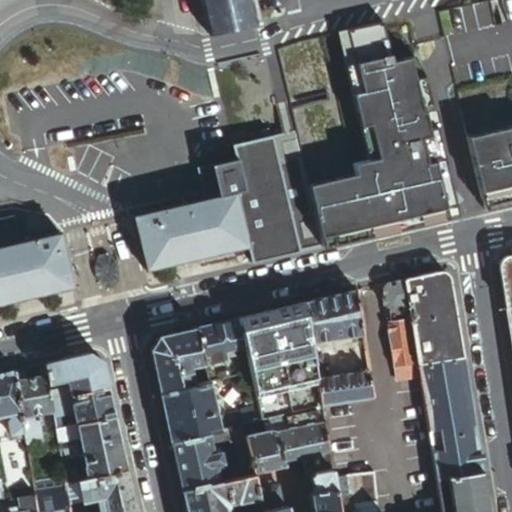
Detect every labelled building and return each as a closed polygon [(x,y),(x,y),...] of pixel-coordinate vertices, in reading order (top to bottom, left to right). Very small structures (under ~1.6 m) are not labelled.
[(200,0),(209,38),(254,27),(248,0),(200,0)] [(392,63),(382,24),(275,47),(282,80),(283,80),(295,133),(322,249),(409,229),(405,211),(432,205),(436,223),(457,218),(424,78),(414,80),(409,59),(392,63)] [(511,127),(471,135),(484,212),(503,208),(501,198),(511,195),(511,127)] [(322,249),(295,133),(234,147),(237,161),(198,170),(203,189),(216,186),(219,197),(236,194),(248,247),(252,265),(322,249)] [(216,186),(203,189),(205,201),(219,197),(216,186)] [(248,247),(236,194),(219,197),(205,201),(185,205),(139,216),(133,217),(145,271),(248,247)] [(511,195),(501,198),(503,208),(511,205),(511,195)] [(405,211),(409,229),(436,223),(432,205),(405,211)] [(0,247),(21,242),(15,216),(0,219),(0,247)] [(0,304),(73,288),(61,233),(21,242),(0,247),(0,304)] [(108,255),(101,257),(103,267),(96,270),(103,281),(110,285),(115,279),(117,266),(110,266),(108,255)] [(500,271),(506,311),(511,310),(511,258),(511,259),(505,260),(502,262),(500,271)] [(448,271),(404,280),(408,304),(410,318),(417,362),(417,365),(462,358),(448,271)] [(408,304),(404,280),(382,286),(385,308),(408,304)] [(362,335),(356,292),(305,303),(311,343),(362,335)] [(410,318),(408,304),(385,308),(387,323),(410,318)] [(417,362),(410,318),(387,323),(394,366),(417,362)] [(244,346),(238,319),(198,328),(205,362),(225,358),(225,357),(223,351),(233,349),(244,346)] [(205,362),(198,328),(159,337),(151,349),(161,394),(195,386),(190,365),(205,362)] [(234,355),(233,349),(223,351),(225,357),(234,355)] [(90,353),(44,364),(46,376),(48,385),(67,381),(68,388),(70,396),(108,389),(102,362),(90,353)] [(320,356),(314,357),(316,375),(318,374),(322,374),(320,356)] [(438,430),(442,452),(477,446),(462,358),(417,365),(419,377),(428,432),(429,431),(438,430)] [(419,377),(417,365),(417,362),(394,366),(396,380),(419,377)] [(29,379),(27,368),(14,371),(16,382),(29,379)] [(16,382),(14,371),(0,373),(0,416),(9,415),(10,420),(9,423),(11,436),(25,434),(22,417),(16,382)] [(317,379),(321,407),(371,400),(367,372),(323,378),(318,379),(317,379)] [(52,411),(51,401),(49,392),(48,385),(46,376),(43,376),(29,379),(16,382),(22,417),(33,415),(52,411)] [(221,431),(210,382),(195,386),(161,394),(172,442),(221,431)] [(51,401),(70,396),(68,388),(49,392),(51,401)] [(115,418),(108,389),(70,396),(72,408),(76,426),(115,418)] [(72,408),(70,396),(51,401),(52,411),(54,417),(60,416),(67,414),(72,408)] [(244,425),(260,421),(257,407),(241,411),(244,425)] [(303,458),(328,452),(321,407),(279,417),(282,431),(272,433),(269,431),(265,431),(264,431),(255,433),(249,434),(243,435),(252,474),(275,469),(275,464),(303,458)] [(33,415),(22,417),(25,434),(27,446),(43,443),(39,421),(35,422),(33,415)] [(54,417),(56,429),(62,427),(60,416),(54,417)] [(279,417),(263,421),(264,431),(265,431),(269,431),(272,433),(282,431),(279,417)] [(126,472),(115,418),(76,426),(85,467),(83,468),(86,480),(126,472)] [(243,435),(242,426),(227,429),(230,442),(234,441),(241,477),(252,474),(243,435)] [(227,429),(221,431),(172,442),(182,490),(182,491),(218,482),(216,470),(224,468),(220,450),(214,452),(213,447),(230,442),(227,429)] [(433,454),(442,452),(438,430),(429,431),(433,454)] [(433,454),(431,454),(435,480),(437,479),(445,478),(481,472),(477,446),(442,452),(433,454)] [(334,488),(328,452),(303,458),(306,475),(311,476),(310,479),(311,493),(334,488)] [(76,471),(64,474),(65,479),(65,484),(78,481),(76,471)] [(135,511),(126,472),(86,480),(78,481),(65,484),(69,506),(86,502),(104,499),(106,508),(100,509),(100,511),(135,511)] [(488,511),(481,472),(445,478),(447,488),(450,511),(488,511)] [(186,511),(226,511),(226,510),(228,504),(234,503),(238,503),(257,499),(255,488),(252,474),(241,477),(218,482),(182,491),(186,511)] [(370,475),(353,477),(356,498),(352,500),(353,507),(355,507),(354,503),(374,500),(370,475)] [(351,500),(352,500),(356,498),(353,477),(334,480),(337,503),(351,500)] [(38,511),(35,493),(4,498),(1,479),(0,478),(0,511),(38,511)] [(447,488),(445,478),(437,479),(438,489),(447,488)] [(65,484),(65,479),(34,485),(35,493),(38,511),(70,511),(69,506),(65,484)] [(274,485),(255,488),(257,499),(259,507),(260,511),(281,507),(277,486),(274,485)] [(337,511),(334,488),(311,493),(309,496),(311,511),(284,511),(284,509),(281,507),(260,511),(259,511),(337,511)] [(450,511),(447,488),(438,489),(442,511),(450,511)] [(377,511),(376,499),(374,500),(354,503),(355,507),(355,511),(377,511)] [(353,507),(352,500),(351,500),(337,503),(338,511),(355,511),(355,507),(353,507)] [(87,511),(86,502),(69,506),(70,511),(87,511)]
